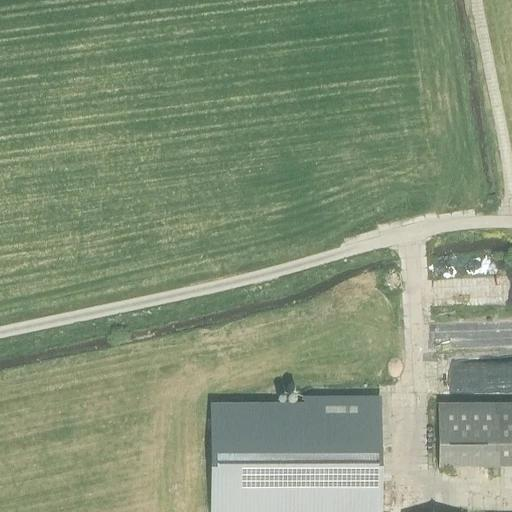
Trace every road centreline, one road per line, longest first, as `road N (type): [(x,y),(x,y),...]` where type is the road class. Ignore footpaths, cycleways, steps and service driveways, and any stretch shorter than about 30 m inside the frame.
road 1 (unclassified): [(0,333),(441,227),(511,223)]
road 2 (track): [(476,0),(511,223)]
